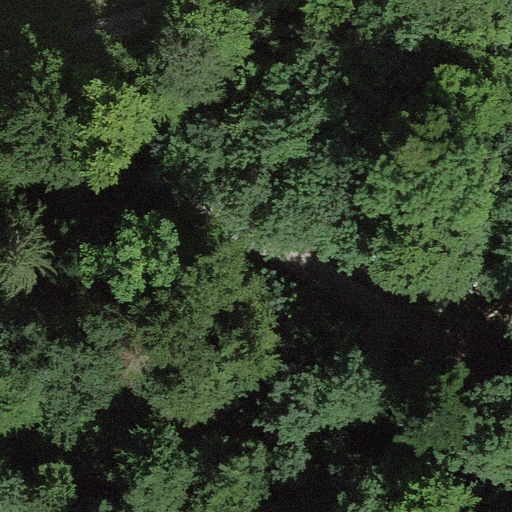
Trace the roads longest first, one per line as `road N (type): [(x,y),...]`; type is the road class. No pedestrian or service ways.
road 1 (track): [(0,90),(511,356)]
road 2 (track): [(0,47),(141,0)]
